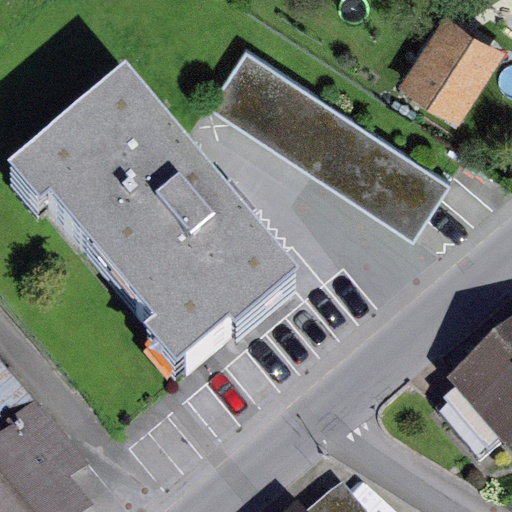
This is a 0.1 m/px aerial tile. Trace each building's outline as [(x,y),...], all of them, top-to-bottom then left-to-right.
[(511,63),(511,17),(489,36),(511,63)] [(459,182),(255,49),(219,105),(423,238),(459,182)] [(305,293),(134,89),(19,185),(49,221),(60,213),(167,341),(157,349),(186,383),(240,338),(244,344),(305,293)] [(511,334),(450,387),(511,460),(511,334)] [(68,487),(92,466),(0,358),(0,511),(88,511),(89,511),(68,487)] [(366,511),(347,489),(320,511),(366,511)]
